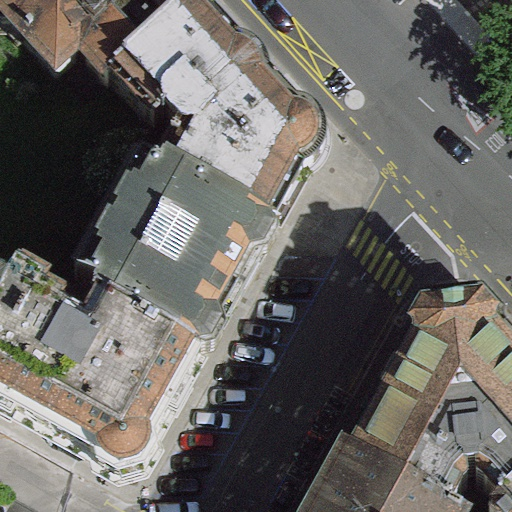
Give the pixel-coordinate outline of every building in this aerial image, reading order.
[(114,89),(198,10),(188,0),(0,0),(0,17),(59,81),(80,60),(83,46),(90,40),(96,46),(91,51),(89,65),(112,90),(114,89)] [(163,170),(169,174),(274,233),(313,166),(315,152),(313,138),(307,128),(198,10),(114,89),(158,133),(168,123),(180,139),(163,170)] [(97,303),(203,363),(274,233),(169,174),(167,181),(144,169),(139,171),(77,277),(81,284),(101,295),(97,303)] [(23,274),(14,290),(0,316),(0,406),(114,470),(126,475),(137,472),(146,465),(203,363),(97,303),(77,337),(70,333),(76,320),(66,314),(68,306),(48,296),(51,289),(23,274)] [(0,316),(14,290),(0,282),(0,316)] [(354,460),(451,511),(455,511),(464,493),(470,487),(469,478),(478,477),(479,485),(489,492),(503,509),(511,501),(511,351),(493,331),(496,322),(484,310),(426,315),(417,332),(422,340),(354,460)] [(324,511),(451,511),(354,460),(324,511)] [(511,511),(511,501),(503,509),(500,511),(511,511)]
